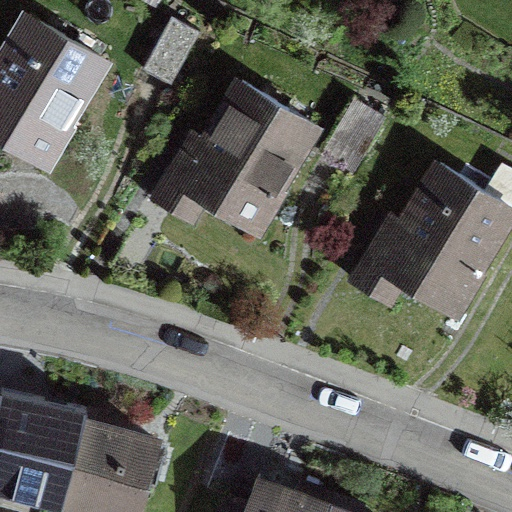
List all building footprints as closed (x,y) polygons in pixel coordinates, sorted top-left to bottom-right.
[(29,12),(0,59),(0,133),(44,160),(68,120),(64,118),(101,56),(29,12)] [(156,76),(171,84),(200,31),(172,16),(143,68),(156,76)] [(243,78),(206,138),(195,132),(168,175),(255,228),(281,186),(276,183),(314,122),(243,78)] [(338,158),(351,166),(383,116),(356,99),(325,150),(338,158)] [(439,160),(404,220),(393,213),(367,258),(455,309),(478,268),(474,265),(510,203),(511,204),(511,163),(501,157),(484,186),(439,160)] [(0,484),(62,502),(88,406),(0,386),(0,484)] [(117,415),(88,406),(62,502),(94,511),(96,505),(120,511),(135,511),(156,439),(114,428),(117,415)] [(323,511),(332,491),(302,480),(298,493),(256,477),(247,500),(224,492),(216,511),(323,511)] [(356,511),(360,502),(332,491),(323,511),(356,511)]
